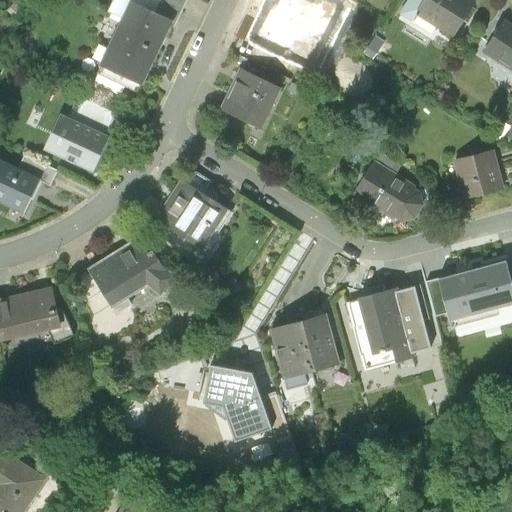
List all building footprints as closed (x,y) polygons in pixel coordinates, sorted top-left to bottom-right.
[(295,54),(320,0),(319,0),(268,0),(252,34),(295,54)] [(475,0),(420,0),(413,13),(454,37),(475,0)] [(142,84),(171,22),(132,3),(103,65),(142,84)] [(511,21),(503,16),(481,52),(511,70),(511,21)] [(280,85),(239,64),(217,108),(259,129),(280,85)] [(111,137),(60,114),(44,150),(94,173),(111,137)] [(493,147),(451,159),(462,199),(504,187),(493,147)] [(423,187),(373,158),(352,194),(403,223),(423,187)] [(0,161),(0,200),(24,212),(40,181),(0,161)] [(201,260),(232,211),(183,181),(153,229),(201,260)] [(139,236),(86,269),(107,303),(143,284),(157,295),(171,283),(160,271),(139,236)] [(511,303),(511,274),(508,258),(433,276),(444,321),(511,303)] [(52,281),(0,293),(0,341),(63,326),(52,281)] [(400,285),(354,297),(368,353),(414,342),(400,285)] [(326,312),(296,320),(310,373),(339,365),(326,312)] [(296,320),(267,327),(281,380),(310,373),(296,320)] [(252,369),(204,360),(201,404),(221,406),(227,428),(267,412),(252,369)] [(0,511),(20,511),(44,476),(0,447),(0,511)] [(191,511),(133,479),(114,511),(191,511)]
